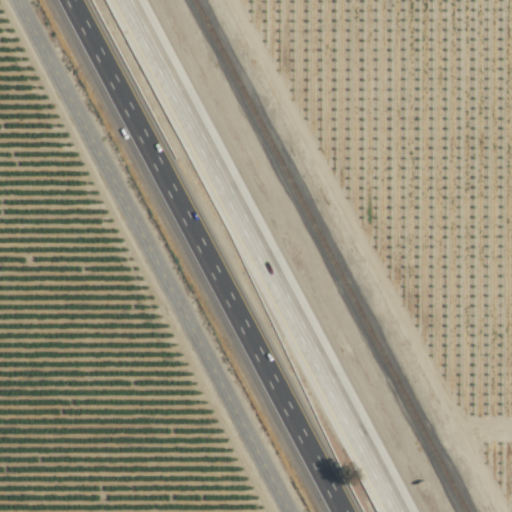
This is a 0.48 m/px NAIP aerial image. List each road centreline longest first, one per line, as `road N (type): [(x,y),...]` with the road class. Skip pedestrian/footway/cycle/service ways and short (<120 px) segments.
road 1 (motorway): [(395,511),(123,0)]
road 2 (tertiary): [(286,511),(14,0)]
road 3 (motorway): [(65,0),(337,511)]
